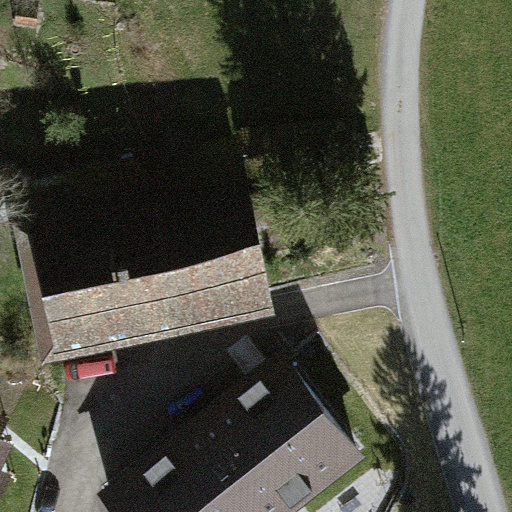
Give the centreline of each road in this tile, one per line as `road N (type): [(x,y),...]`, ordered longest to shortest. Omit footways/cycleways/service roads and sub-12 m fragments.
road 1 (unclassified): [(418,0),(406,146),(429,288),(498,511)]
road 2 (unknown): [(429,288),(297,298),(153,361),(101,428),(84,511)]
